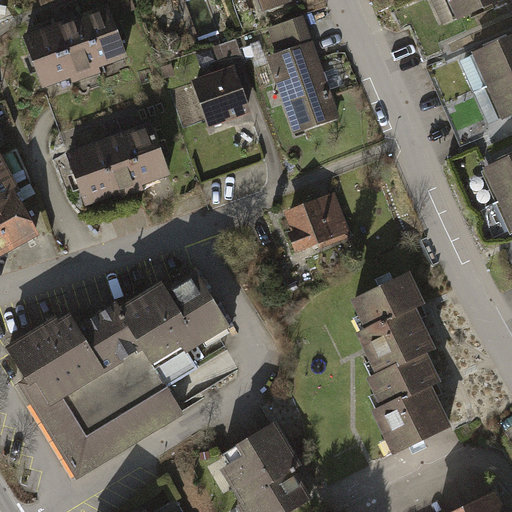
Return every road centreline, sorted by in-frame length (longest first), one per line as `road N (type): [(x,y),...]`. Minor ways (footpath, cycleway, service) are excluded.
road 1 (residential): [(347,0),(511,360)]
road 2 (residential): [(0,296),(227,216)]
